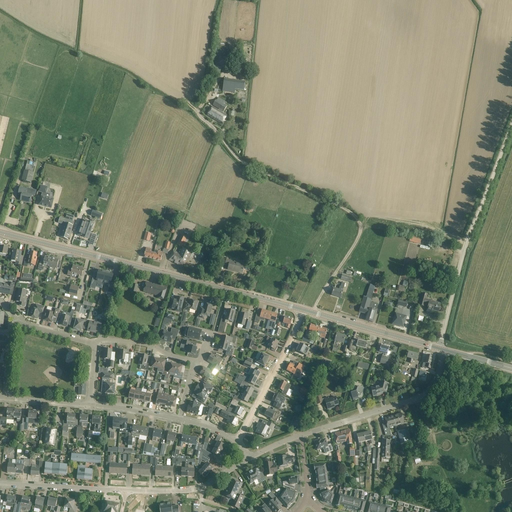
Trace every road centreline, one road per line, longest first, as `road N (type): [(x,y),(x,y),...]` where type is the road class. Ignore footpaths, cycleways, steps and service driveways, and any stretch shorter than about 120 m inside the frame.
road 1 (secondary): [(303,310),(0,232)]
road 2 (track): [(312,313),(358,239),(359,222),(242,162),(212,126)]
road 3 (residential): [(299,436),(425,393),(446,351)]
road 4 (residential): [(237,441),(303,310)]
road 5 (secondary): [(438,349),(303,310)]
road 6 (unclassified): [(464,249),(511,125)]
road 7 (residential): [(0,483),(126,490)]
